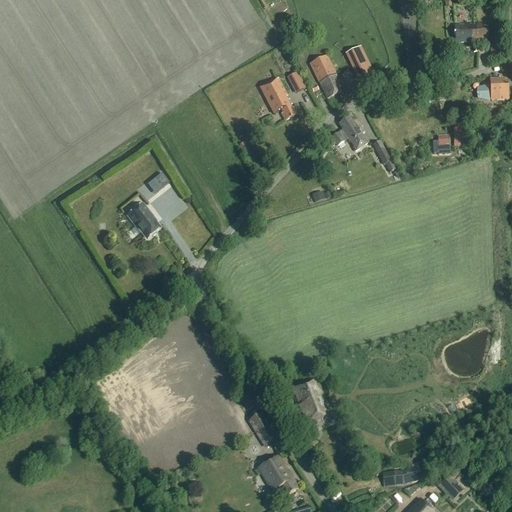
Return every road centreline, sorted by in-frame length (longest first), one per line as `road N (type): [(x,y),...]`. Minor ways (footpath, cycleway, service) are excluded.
road 1 (unclassified): [(334,511),(192,276),(332,119),(487,74)]
road 2 (track): [(192,276),(87,359),(0,409)]
